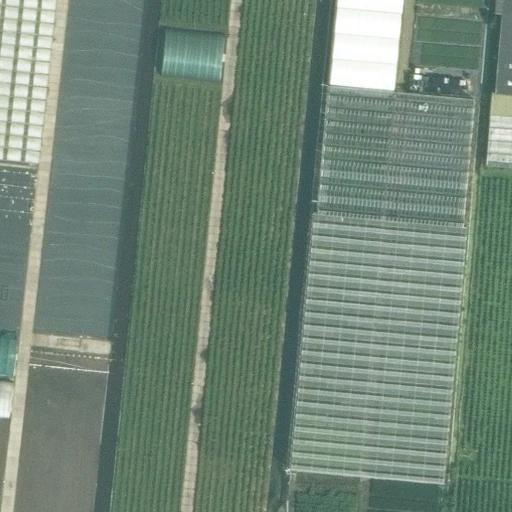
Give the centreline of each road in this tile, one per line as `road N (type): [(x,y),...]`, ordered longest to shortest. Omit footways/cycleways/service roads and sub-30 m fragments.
road 1 (track): [(60,0),(5,511)]
road 2 (track): [(235,0),(185,511)]
